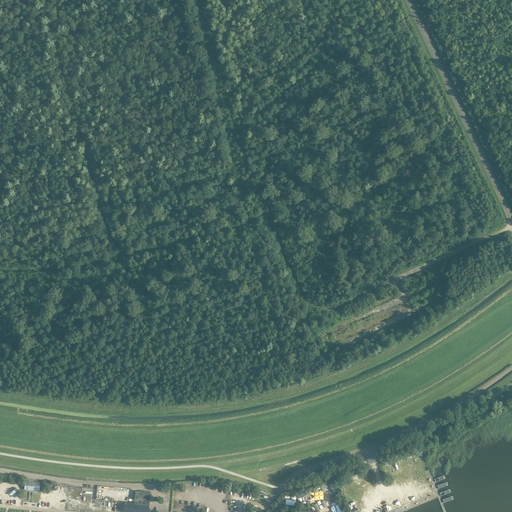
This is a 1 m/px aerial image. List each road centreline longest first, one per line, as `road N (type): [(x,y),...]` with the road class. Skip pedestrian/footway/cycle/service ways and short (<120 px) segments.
road 1 (track): [(209,465),(358,427),(436,391),(511,340)]
road 2 (unclassified): [(511,368),(442,413),(295,475),(259,511)]
road 3 (track): [(443,297),(328,350),(321,335),(433,285)]
road 4 (unclassified): [(511,221),(406,0)]
road 5 (track): [(511,227),(331,309),(303,299)]
